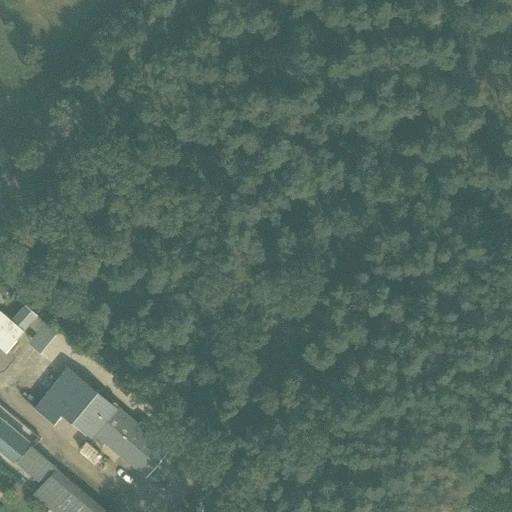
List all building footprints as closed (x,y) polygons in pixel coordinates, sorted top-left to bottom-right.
[(25,303),(10,319),(0,310),(0,346),(5,350),(22,331),(24,332),(32,320),(36,323),(40,318),(30,310),(31,308),(25,303)] [(172,446),(138,417),(135,420),(128,415),(131,411),(121,402),(117,407),(85,380),(75,390),(59,376),(34,408),(52,423),(60,413),(82,431),(86,427),(146,477),(172,446)] [(0,451),(12,461),(29,440),(0,416),(0,451)] [(15,462),(40,483),(54,466),(29,445),(15,462)] [(226,472),(213,486),(201,501),(209,508),(236,478),(227,471),(226,472)]
